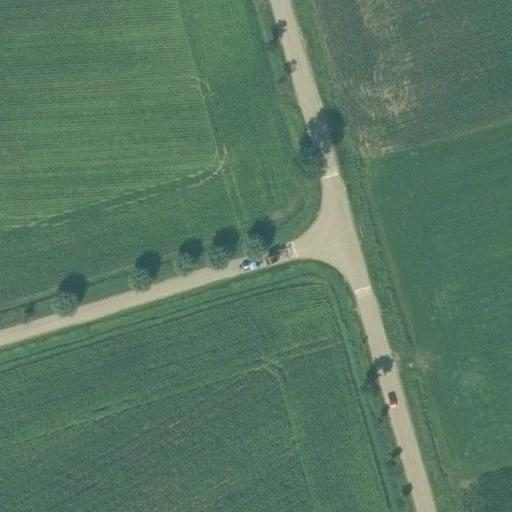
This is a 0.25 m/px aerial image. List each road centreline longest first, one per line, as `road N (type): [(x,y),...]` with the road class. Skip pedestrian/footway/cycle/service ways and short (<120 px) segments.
road 1 (unclassified): [(0,338),(345,234)]
road 2 (unclassified): [(427,511),(345,234)]
road 3 (unclassified): [(345,234),(278,0)]
